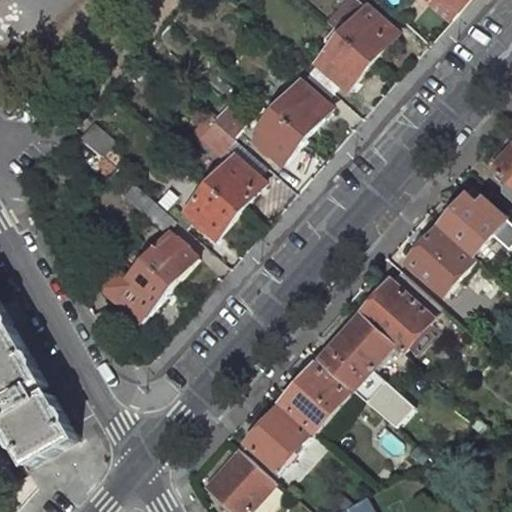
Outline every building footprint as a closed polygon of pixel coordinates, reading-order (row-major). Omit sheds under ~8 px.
[(370,8),(361,0),(349,0),(330,23),(345,37),(370,8)] [(401,35),(370,8),(345,37),(376,63),(401,35)] [(376,63),(345,37),(320,65),(351,92),(376,63)] [(336,94),(312,74),(279,111),(309,138),(335,109),(328,103),(336,94)] [(249,125),(229,107),(216,122),(236,140),(249,125)] [(309,138),(279,111),(253,139),(284,167),(309,138)] [(236,140),(216,122),(209,131),(203,137),(223,155),(229,148),(239,157),(264,180),(272,172),(236,140)] [(116,144),(95,126),(85,139),(105,157),(116,144)] [(105,157),(85,139),(73,152),(107,182),(119,169),(105,157)] [(511,150),(498,167),(511,180),(511,150)] [(213,186),(239,209),(243,213),(269,184),(264,180),(239,157),(213,186)] [(175,219),(137,185),(125,198),(164,232),(175,219)] [(195,220),(219,240),(243,213),(239,209),(213,186),(189,214),(187,212),(179,222),(182,225),(186,229),(187,229),(195,220)] [(484,204),(473,195),(447,224),(481,255),(511,220),(489,199),(484,204)] [(480,261),(444,228),(413,262),(450,296),(480,261)] [(201,259),(171,233),(147,261),(177,287),(201,259)] [(177,287),(147,261),(133,277),(122,268),(104,289),(145,325),(177,287)] [(446,308),(405,271),(366,315),(398,345),(406,352),(446,308)] [(0,408),(0,409),(0,425),(2,426),(8,423),(18,440),(23,437),(30,449),(25,452),(34,468),(81,442),(72,425),(67,428),(59,416),(65,413),(55,396),(44,402),(39,393),(49,386),(40,370),(35,373),(27,360),(33,357),(16,328),(10,331),(3,318),(8,315),(0,300),(0,408)] [(398,345),(366,315),(326,360),(359,391),(399,428),(417,409),(388,383),(370,378),(398,345)] [(355,395),(322,365),(289,402),(322,432),(355,395)] [(314,436),(284,408),(253,443),(283,470),(314,436)] [(491,430),(478,418),(470,426),(480,435),(491,430)] [(252,511),(279,480),(244,449),(211,488),(237,511),(252,511)] [(376,511),(369,498),(344,511),(376,511)]
